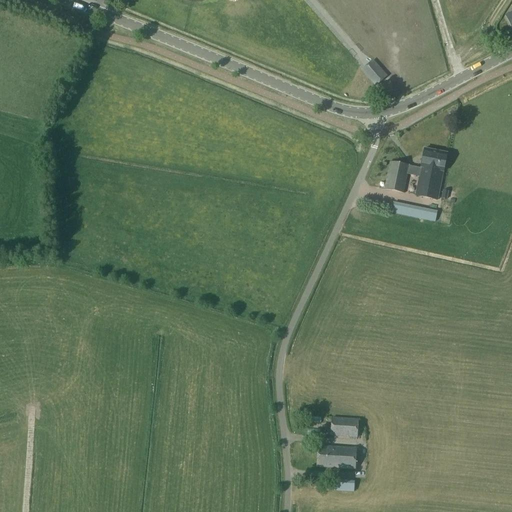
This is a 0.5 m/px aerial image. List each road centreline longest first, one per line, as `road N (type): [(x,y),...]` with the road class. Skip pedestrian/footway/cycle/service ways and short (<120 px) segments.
road 1 (tertiary): [(373,114),(335,109),(56,0)]
road 2 (tertiary): [(373,114),(511,52)]
